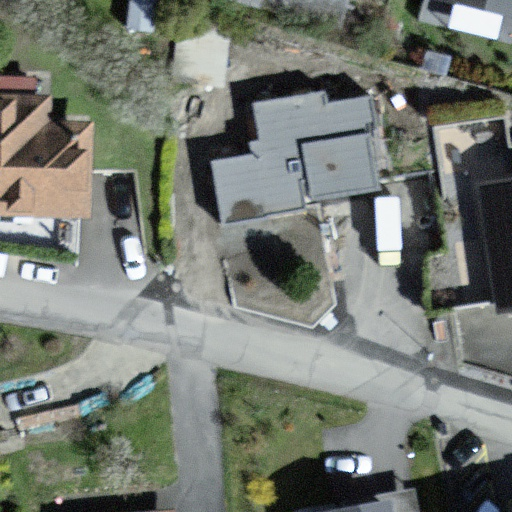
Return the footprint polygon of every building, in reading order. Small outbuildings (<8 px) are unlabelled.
[(511,0),(438,0),(511,20),(511,0)] [(319,109),(317,97),(254,107),(261,153),(208,162),(218,225),(304,212),(302,198),(367,188),(359,136),(374,133),(369,102),(319,109)] [(44,126),(45,105),(0,102),(0,214),(89,219),(93,128),(44,126)] [(511,311),(511,188),(484,193),(500,313),(511,311)] [(417,511),(415,498),(330,511),(417,511)]
